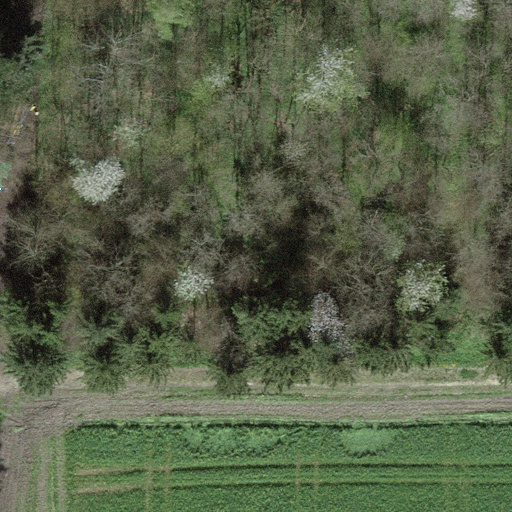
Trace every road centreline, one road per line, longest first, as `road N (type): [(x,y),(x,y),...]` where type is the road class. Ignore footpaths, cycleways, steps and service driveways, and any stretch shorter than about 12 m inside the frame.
road 1 (track): [(511,360),(0,376)]
road 2 (track): [(0,290),(20,247),(36,0)]
